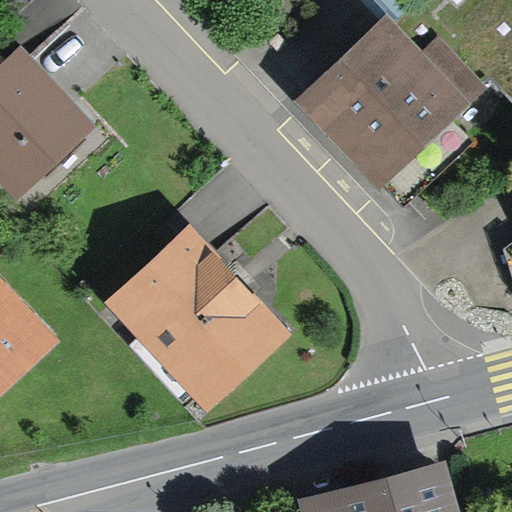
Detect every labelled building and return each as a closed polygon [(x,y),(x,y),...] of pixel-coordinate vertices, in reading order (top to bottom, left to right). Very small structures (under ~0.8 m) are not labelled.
[(511,0),(470,0),(421,46),(386,9),(377,18),(292,96),(377,186),(385,179),(405,200),(473,137),(454,116),(487,84),(483,79),(489,73),(511,98),(511,0)] [(421,46),(470,0),(414,0),(410,4),(405,0),(360,0),(377,18),(386,9),(421,46)] [(96,123),(19,40),(0,58),(0,185),(14,200),(96,123)] [(295,332),(188,217),(102,297),(209,413),(295,332)] [(0,396),(63,336),(0,269),(0,396)] [(300,511),(460,511),(446,456),(296,496),(300,511)]
